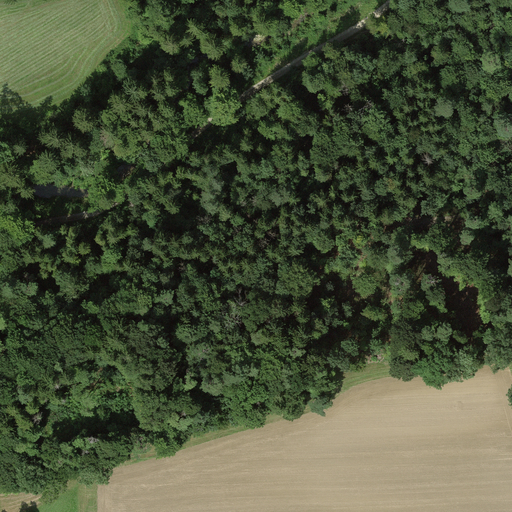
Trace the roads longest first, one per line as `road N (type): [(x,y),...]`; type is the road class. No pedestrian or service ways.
road 1 (track): [(0,366),(126,294),(244,286),(341,224),(464,217)]
road 2 (track): [(0,245),(47,219),(112,203),(238,95),(389,0)]
